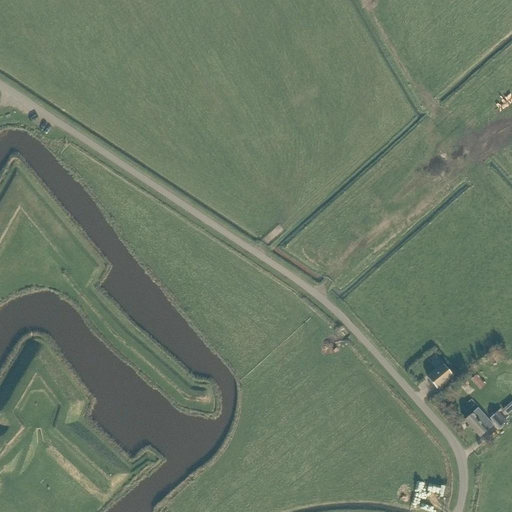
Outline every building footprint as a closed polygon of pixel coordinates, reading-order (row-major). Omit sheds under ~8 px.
[(443,366),(427,379),(437,390),(452,377),(443,366)] [(476,375),(471,380),(479,390),(485,386),(476,375)] [(451,404),(446,408),(450,413),(455,409),(451,404)] [(479,438),(491,427),(493,425),(477,408),(464,421),(479,438)] [(508,422),(498,411),(490,419),(499,429),(508,422)]
